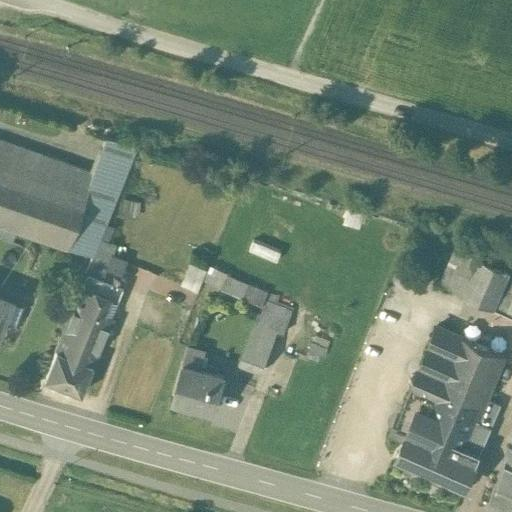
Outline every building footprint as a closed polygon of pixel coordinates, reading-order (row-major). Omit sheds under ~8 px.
[(95,168),(0,135),(0,160),(87,191),(95,168)] [(87,191),(68,244),(90,255),(91,256),(92,256),(94,250),(98,239),(136,144),(106,136),(95,168),(87,191)] [(87,191),(0,160),(0,235),(14,240),(19,227),(68,244),(87,191)] [(114,245),(98,239),(94,250),(109,256),(114,245)] [(479,259),(457,249),(442,285),(464,295),(479,259)] [(109,256),(94,250),(92,256),(91,256),(89,261),(104,268),(113,271),(117,259),(109,256)] [(90,255),(79,283),(82,285),(87,273),(84,272),(89,261),(91,256),(90,255)] [(196,288),(206,266),(187,258),(177,280),(196,288)] [(509,271),(480,258),(479,259),(464,295),(464,296),(493,308),(501,289),(509,271)] [(104,268),(89,261),(84,272),(87,273),(100,278),(104,268)] [(203,281),(262,306),(268,292),(209,267),(203,281)] [(100,278),(87,273),(82,285),(56,350),(55,349),(54,351),(55,351),(44,376),(43,378),(45,379),(46,379),(77,392),(80,393),(80,391),(90,366),(91,366),(91,364),(97,349),(105,330),(122,287),(100,278)] [(511,293),(501,289),(493,308),(511,316),(511,293)] [(0,321),(8,300),(0,296),(0,321)] [(291,316),(262,306),(253,331),(276,340),(279,331),(285,333),(291,316)] [(506,355),(437,325),(393,432),(405,437),(397,456),(465,485),(476,462),(501,403),(488,398),(506,355)] [(105,330),(97,349),(105,353),(106,351),(113,333),(110,332),(109,332),(108,331),(105,330)] [(276,340),(253,331),(240,365),(263,373),(276,340)] [(187,346),(183,366),(202,370),(206,350),(187,346)] [(223,376),(183,366),(175,399),(215,409),(223,376)] [(511,445),(510,445),(493,502),(511,507),(511,445)]
